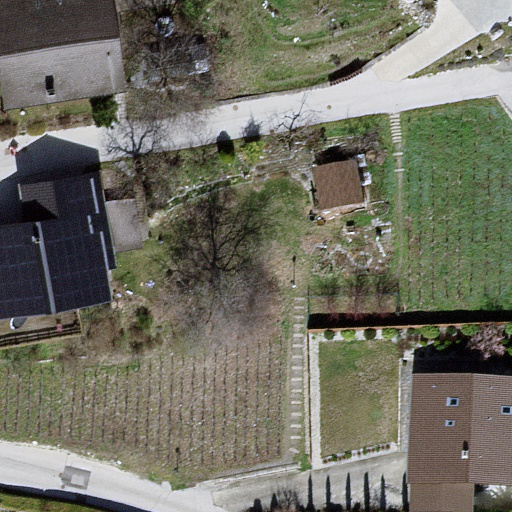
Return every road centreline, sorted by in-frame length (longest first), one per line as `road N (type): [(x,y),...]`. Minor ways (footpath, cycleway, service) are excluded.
road 1 (residential): [(0,149),(511,87)]
road 2 (unclassified): [(0,473),(194,511)]
road 3 (unknown): [(366,109),(384,73),(453,31),(475,0)]
